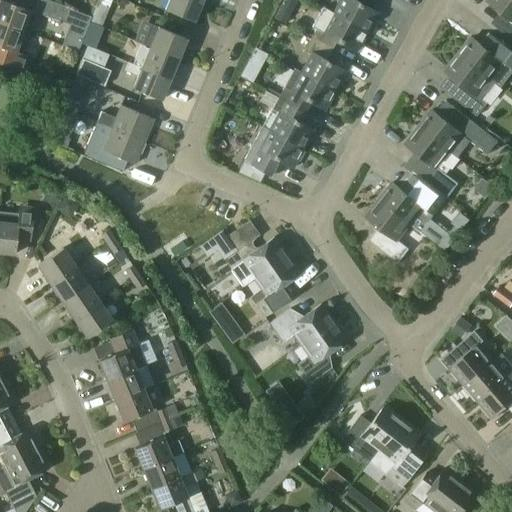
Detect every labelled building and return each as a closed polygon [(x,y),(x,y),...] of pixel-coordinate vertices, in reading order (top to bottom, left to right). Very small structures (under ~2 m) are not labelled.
[(0,0),(0,23),(22,32),(26,22),(33,25),(37,14),(59,22),(64,7),(48,1),(48,0),(46,0),(11,0),(11,4),(0,0)] [(202,1),(198,0),(169,0),(165,10),(193,22),(202,1)] [(340,0),(333,14),(367,33),(377,13),(358,3),(359,0),(340,0)] [(511,0),(487,0),(487,1),(500,11),(506,16),(496,28),(511,40),(511,0)] [(96,4),(89,23),(101,28),(108,9),(96,4)] [(59,22),(85,31),(90,16),(64,7),(59,22)] [(310,40),(331,51),(337,41),(356,52),(367,33),(333,14),(322,8),(312,28),(315,30),(310,40)] [(273,18),(284,24),(288,15),(278,10),(273,18)] [(0,64),(26,74),(31,57),(15,52),(22,32),(0,23),(0,64)] [(88,23),(81,43),(94,48),(101,28),(88,23)] [(157,28),(149,48),(178,60),(186,39),(158,27),(157,28)] [(472,37),(458,54),(496,84),(500,87),(511,72),(511,52),(498,41),(491,52),(472,37)] [(301,72),(335,91),(345,72),(326,61),(331,51),(310,40),(304,52),(310,55),(301,72)] [(141,68),(170,80),(178,60),(149,48),(149,49),(141,46),(133,65),(141,68)] [(267,55),(255,48),(240,77),(251,83),(267,55)] [(458,54),(445,71),(463,86),(453,98),(477,117),(487,103),(483,100),(488,94),(496,84),(458,54)] [(110,71),(81,59),(75,75),(76,75),(87,80),(104,87),(110,71)] [(124,72),(137,77),(132,89),(161,100),(170,80),(141,68),(133,65),(128,63),(124,72)] [(299,110),(305,113),(310,103),(324,110),(335,91),(301,72),(294,69),(284,87),(283,89),(278,98),(299,110)] [(69,93),(63,108),(74,113),(83,92),(93,96),(98,84),(87,80),(76,75),(69,93)] [(261,127),(262,127),(303,150),(313,131),(294,120),(299,110),(278,98),(272,109),(271,109),(261,127)] [(121,106),(115,118),(101,112),(97,122),(144,142),(153,119),(121,106)] [(432,110),(418,127),(450,151),(462,135),(488,155),(498,142),(455,109),(446,121),(432,110)] [(144,142),(97,122),(92,133),(93,134),(89,146),(87,145),(83,156),(102,164),(106,153),(134,165),(144,142)] [(273,177),(281,163),(292,169),(303,150),(262,127),(244,161),(273,177)] [(418,127),(405,144),(419,155),(424,159),(417,168),(413,174),(446,200),(458,184),(446,175),(451,169),(441,162),(449,152),(450,151),(418,127)] [(50,142),(66,149),(71,135),(55,129),(50,142)] [(483,180),(475,190),(485,197),(492,188),(483,180)] [(392,182),(379,199),(410,224),(421,232),(441,206),(418,188),(411,197),(392,182)] [(379,199),(366,217),(379,227),(385,232),(374,245),(398,264),(409,249),(397,240),(410,224),(379,199)] [(0,253),(14,255),(16,239),(30,240),(33,209),(18,207),(17,214),(0,212),(0,253)] [(109,230),(100,236),(106,245),(115,240),(109,230)] [(216,250),(223,260),(223,259),(236,251),(222,231),(207,241),(199,246),(206,257),(216,250)] [(242,286),(254,278),(254,279),(287,256),(274,238),(255,251),(244,246),(236,251),(223,259),(242,286)] [(115,240),(106,245),(113,255),(121,249),(115,240)] [(49,284),(75,267),(62,248),(37,266),(49,284)] [(294,296),(285,284),(299,274),(287,256),(254,279),(262,290),(250,298),(264,317),(294,296)] [(133,266),(124,272),(130,281),(139,275),(133,266)] [(75,267),(49,284),(62,302),(87,285),(75,267)] [(137,291),(146,285),(139,275),(130,281),(137,291)] [(87,285),(62,302),(74,320),(99,303),(87,285)] [(493,294),(510,307),(511,304),(511,294),(500,285),(493,294)] [(99,303),(74,320),(87,338),(112,321),(99,303)] [(208,312),(229,341),(240,333),(219,304),(208,312)] [(281,342),(293,333),(301,345),(334,322),(321,304),(304,316),(289,309),(268,323),(281,342)] [(511,340),(511,320),(507,316),(497,326),(511,340)] [(331,367),(328,353),(346,340),(334,322),(301,345),(308,356),(297,364),(310,382),(331,367)] [(108,339),(113,354),(98,361),(106,382),(135,370),(134,369),(145,364),(131,330),(108,339)] [(458,346),(465,355),(451,367),(465,384),(494,359),(482,344),(485,342),(476,331),(458,346)] [(175,340),(166,344),(170,355),(180,351),(175,340)] [(172,370),(185,365),(180,351),(170,355),(173,361),(169,362),(172,370)] [(494,359),(465,384),(479,401),(508,376),(494,359)] [(135,370),(106,382),(114,401),(143,390),(135,370)] [(511,372),(508,376),(479,401),(493,417),(507,406),(511,411),(511,372)] [(1,409),(13,402),(4,383),(0,384),(0,426),(8,423),(1,409)] [(143,390),(114,401),(123,422),(130,419),(136,433),(160,423),(155,411),(155,409),(151,411),(143,390)] [(289,427),(302,419),(289,400),(277,409),(289,427)] [(177,416),(173,404),(164,408),(168,419),(177,416)] [(368,442),(377,449),(379,451),(404,419),(386,406),(372,424),(359,414),(340,441),(359,455),(368,442)] [(164,408),(155,411),(160,423),(168,419),(164,408)] [(168,419),(160,423),(164,432),(167,431),(172,429),(168,419)] [(411,446),(421,433),(404,419),(379,451),(377,449),(367,461),(400,487),(425,456),(411,446)] [(28,430),(15,437),(8,423),(0,426),(0,468),(38,449),(28,430)] [(139,447),(134,449),(142,469),(183,453),(178,440),(171,443),(167,431),(164,432),(160,423),(136,433),(141,446),(139,447)] [(27,479),(48,468),(38,449),(0,468),(0,493),(4,492),(10,505),(11,504),(14,511),(24,511),(36,496),(27,479)] [(219,449),(210,453),(214,463),(224,459),(219,449)] [(142,469),(150,489),(179,478),(190,473),(183,453),(142,469)] [(218,473),(228,470),(224,459),(214,463),(218,473)] [(438,511),(462,481),(446,469),(438,479),(427,470),(403,502),(414,510),(420,502),(433,511),(438,511)] [(179,478),(150,489),(159,511),(192,511),(183,487),(197,481),(193,472),(190,473),(179,478)] [(465,511),(479,494),(462,481),(438,511),(465,511)]
